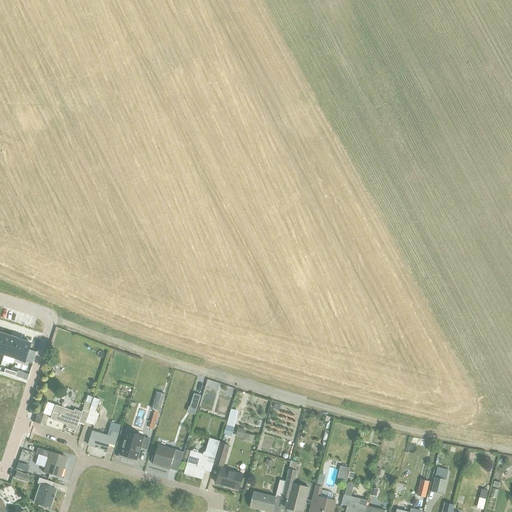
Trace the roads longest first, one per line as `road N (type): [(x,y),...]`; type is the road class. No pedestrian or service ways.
road 1 (track): [(511,449),(317,406),(54,317)]
road 2 (residential): [(20,424),(54,317),(0,299)]
road 3 (residential): [(81,458),(210,494),(215,511)]
